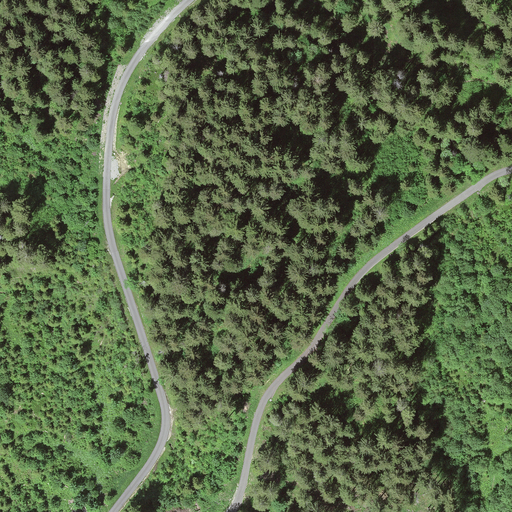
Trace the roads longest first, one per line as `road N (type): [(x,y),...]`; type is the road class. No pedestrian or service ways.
road 1 (track): [(188,0),(133,63),(111,117),(109,235),(165,410),(159,447),(113,511)]
road 2 (track): [(231,511),(263,401),(365,267),(471,189),(511,169)]
